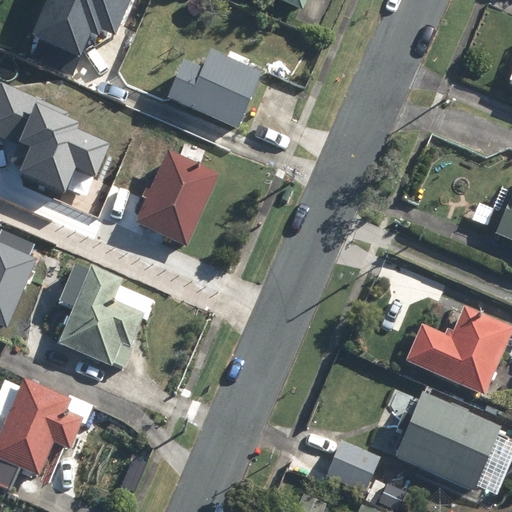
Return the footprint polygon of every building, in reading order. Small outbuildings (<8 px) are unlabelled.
[(244,0),(292,21),(300,0),(244,0)] [(209,69),(189,60),(172,98),(243,129),(268,73),(217,50),(209,69)] [(141,120),(136,131),(122,161),(161,179),(140,224),(191,247),(225,174),(177,151),(182,140),(141,120)] [(511,207),(500,234),(511,238),(511,207)] [(129,279),(97,265),(94,270),(81,265),(64,305),(77,310),(63,345),(116,368),(118,363),(129,368),(140,344),(138,343),(148,319),(151,321),(160,301),(126,287),(129,279)] [(0,327),(15,290),(0,283),(0,327)] [(426,325),(410,362),(489,397),(511,345),(511,324),(470,307),(456,338),(426,325)] [(77,398),(29,378),(12,418),(0,413),(0,483),(14,490),(24,468),(44,476),(58,444),(75,451),(89,419),(72,411),(77,398)] [(505,427),(429,392),(400,457),(479,492),(496,456),(505,427)] [(377,459),(338,444),(324,482),(363,497),(377,459)] [(324,511),(325,510),(296,498),(290,511),(324,511)]
